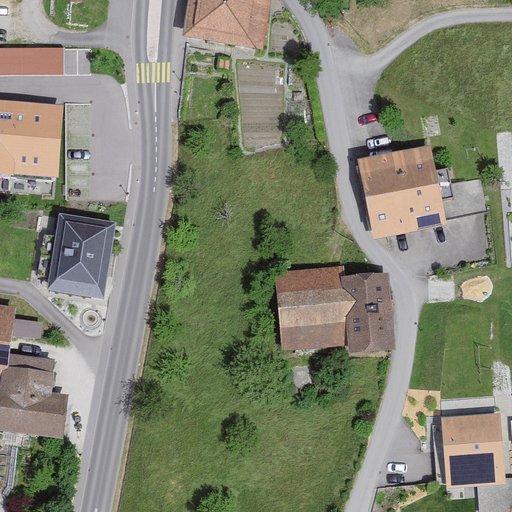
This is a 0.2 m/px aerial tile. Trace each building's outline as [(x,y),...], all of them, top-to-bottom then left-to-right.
[(262,57),(270,0),(191,0),(184,45),(262,57)] [(62,53),(0,53),(0,74),(62,74),(62,53)] [(0,172),(54,177),(59,115),(0,111),(0,172)] [(447,228),(430,152),(361,168),(379,244),(447,228)] [(104,304),(117,228),(61,218),(47,293),(104,304)] [(345,283),(343,267),(275,274),(283,353),(353,346),(354,357),(393,353),(385,278),(345,283)] [(19,311),(0,308),(0,385),(2,386),(0,403),(0,436),(64,445),(70,400),(51,398),(55,366),(12,361),(19,311)] [(503,488),(498,419),(443,422),(447,492),(503,488)]
